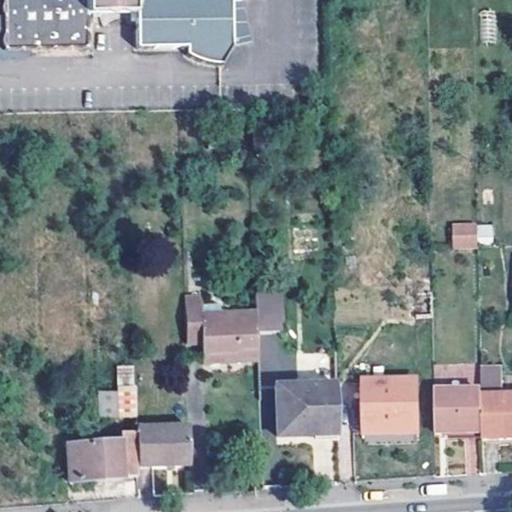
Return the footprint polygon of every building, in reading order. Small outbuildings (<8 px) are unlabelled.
[(6,0),(7,14),(0,14),(0,32),(6,33),(6,49),(89,48),(89,14),(136,14),(137,47),(186,46),(186,54),(189,56),(193,58),(199,61),(206,62),(213,64),(222,64),(232,46),(249,43),(239,1),(238,0),(6,0)] [(492,244),(492,224),(478,224),(478,244),(492,244)] [(478,251),(478,226),(455,227),(456,252),(478,251)] [(433,318),(433,293),(409,294),(410,319),(433,318)] [(255,316),(256,335),(281,333),(280,294),(254,295),(255,316)] [(202,364),(257,363),(256,335),(255,316),(201,318),(200,298),(184,299),(185,346),(202,346),(202,364)] [(480,365),(481,387),(501,385),(500,364),(480,365)] [(117,367),(118,387),(132,386),(132,367),(117,367)] [(416,381),(362,383),(364,437),(418,435),(416,381)] [(136,418),(135,386),(132,386),(118,387),(119,400),(119,413),(119,418),(136,418)] [(276,437),(337,434),(336,386),(274,388),(276,437)] [(434,392),(435,435),(482,435),(481,393),(434,392)] [(503,392),(481,393),(482,435),(482,441),(511,440),(511,396),(503,397),(503,392)] [(119,413),(119,400),(107,401),(107,414),(119,413)] [(136,429),(136,422),(130,422),(131,433),(118,434),(119,442),(66,446),(68,484),(137,479),(137,471),(136,429)] [(136,429),(137,471),(189,469),(188,427),(136,429)]
